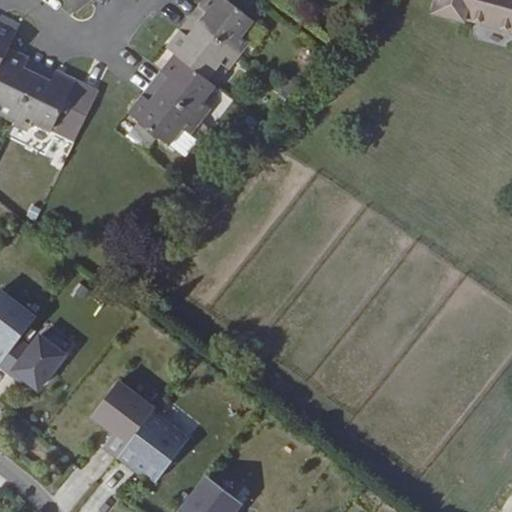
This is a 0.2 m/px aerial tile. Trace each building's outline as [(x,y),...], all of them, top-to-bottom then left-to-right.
[(62,0),(75,16),(93,2),(91,0),(62,0)] [(142,99),(129,115),(169,148),(183,130),(191,137),(211,112),(204,105),(217,89),(208,83),(221,67),(229,73),(250,46),(242,39),(255,22),(227,0),(205,0),(199,8),(207,15),(188,38),(180,31),(166,51),(174,56),(161,74),(170,79),(150,104),(142,99)] [(511,0),(437,0),(433,16),(464,25),(464,23),(466,21),(511,33),(511,0)] [(207,15),(199,8),(180,31),(188,38),(197,27),(207,15)] [(76,136),(96,94),(55,75),(51,85),(24,71),(28,63),(7,53),(17,33),(0,24),(0,106),(3,108),(0,113),(0,117),(29,133),(33,124),(52,133),(55,127),(76,136)] [(55,75),(28,63),(24,71),(37,78),(51,85),(55,75)] [(170,79),(161,74),(142,99),(150,104),(170,79)] [(33,321),(0,296),(0,368),(9,376),(12,373),(37,391),(62,358),(37,339),(27,351),(16,343),(33,321)] [(102,448),(116,458),(150,414),(152,412),(116,385),(91,417),(113,434),(102,448)] [(186,442),(150,414),(116,458),(128,467),(131,465),(154,483),(186,442)] [(230,511),(237,503),(206,480),(181,511),(230,511)]
